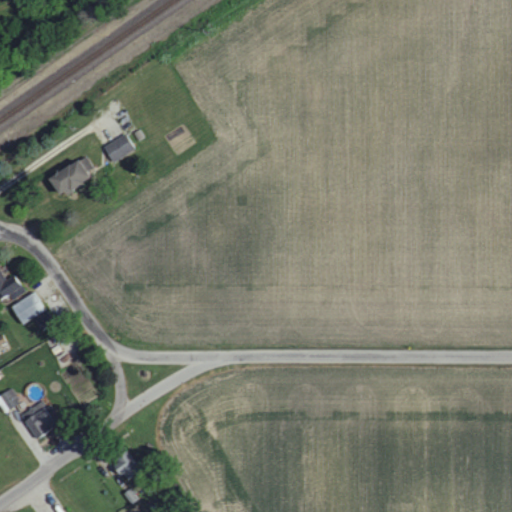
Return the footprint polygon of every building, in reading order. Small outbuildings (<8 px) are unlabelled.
[(111,159),(104,149),(105,146),(125,132),(133,144),(111,159)] [(42,177),(64,162),(64,163),(73,157),(75,160),(84,154),(91,166),(82,172),(84,174),(76,179),(76,180),(60,192),(59,190),(54,194),(42,177)] [(11,297),(26,290),(19,274),(5,280),(11,297)] [(48,308),(37,290),(14,305),(25,323),(48,308)] [(0,397),(8,410),(22,401),(13,387),(0,394),(0,397)] [(49,407),(44,399),(23,414),(39,437),(65,419),(53,404),(49,407)] [(125,475),(141,464),(132,451),(116,462),(125,475)]
